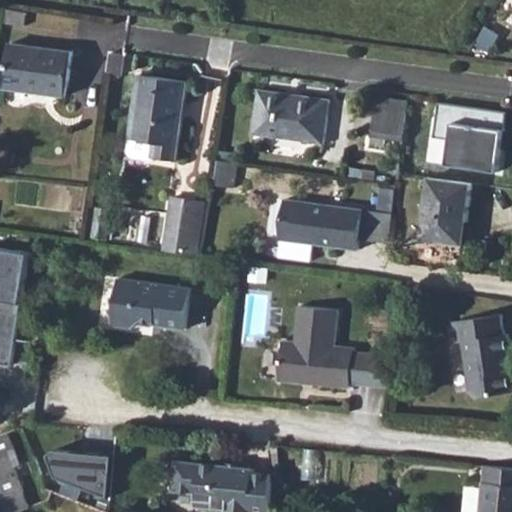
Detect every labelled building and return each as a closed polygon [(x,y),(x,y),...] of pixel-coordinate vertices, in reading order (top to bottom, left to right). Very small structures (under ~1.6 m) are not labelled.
[(6,25),(25,27),(28,12),(9,10),(6,25)] [(485,27),(475,44),(488,51),(498,35),(485,27)] [(5,88),(66,97),(72,52),(11,44),(5,88)] [(150,156),(176,159),(187,79),(138,73),(129,136),(152,139),(150,156)] [(259,87),(252,131),(324,142),(331,98),(302,93),(301,98),(285,96),(285,91),(259,87)] [(374,111),(404,116),(406,99),(377,95),(374,111)] [(507,113),(439,104),(435,138),(452,140),(449,163),(501,169),(507,113)] [(371,136),(401,140),(404,116),(374,111),(371,136)] [(237,160),(217,158),(214,183),(234,185),(237,160)] [(421,238),(463,244),(471,184),(430,178),(421,238)] [(169,246),(194,249),(200,199),(175,197),(169,246)] [(336,207),(257,199),(253,239),(332,247),(333,237),(336,207)] [(366,210),(336,207),(333,237),(363,240),(366,210)] [(367,207),(365,234),(380,235),(381,208),(367,207)] [(0,363),(14,365),(28,254),(0,250),(0,363)] [(192,287),(120,277),(113,325),(133,327),(142,321),(154,322),(154,324),(187,328),(192,287)] [(333,349),(336,313),(302,309),(298,345),(283,343),(279,383),(351,391),(351,387),(390,391),(393,359),(354,355),(355,351),(333,349)] [(461,342),(469,396),(477,403),(511,397),(511,394),(506,355),(511,354),(508,334),(504,335),(500,315),(452,323),(454,343),(461,342)] [(0,511),(14,511),(20,510),(30,506),(10,453),(15,450),(8,430),(0,432),(0,511)] [(59,476),(110,496),(113,454),(49,449),(59,476)] [(240,511),(275,511),(273,474),(255,473),(256,468),(241,467),(241,472),(227,470),(227,465),(177,461),(175,490),(198,492),(197,501),(201,506),(229,508),(229,511),(240,511)] [(481,511),(511,511),(511,469),(486,467),(481,511)] [(88,511),(114,511),(92,503),(88,511)]
